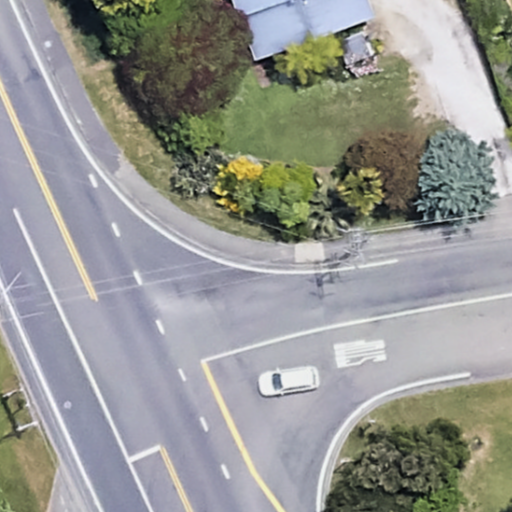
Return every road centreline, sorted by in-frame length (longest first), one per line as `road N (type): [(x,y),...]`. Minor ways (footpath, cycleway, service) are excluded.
road 1 (tertiary): [(511,296),(338,325),(202,360),(136,387)]
road 2 (trunk): [(0,90),(136,387)]
road 3 (trunk): [(136,387),(192,511)]
